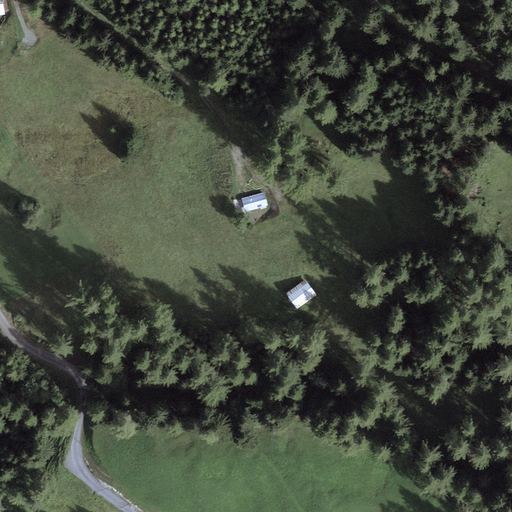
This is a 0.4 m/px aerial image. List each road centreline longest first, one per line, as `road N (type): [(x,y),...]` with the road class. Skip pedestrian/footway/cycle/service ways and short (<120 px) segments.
road 1 (track): [(88,0),(141,53),(208,102),(272,190)]
road 2 (track): [(32,346),(76,372),(83,392),(75,460),(96,487),(138,511)]
road 3 (track): [(511,87),(419,40),(370,0)]
